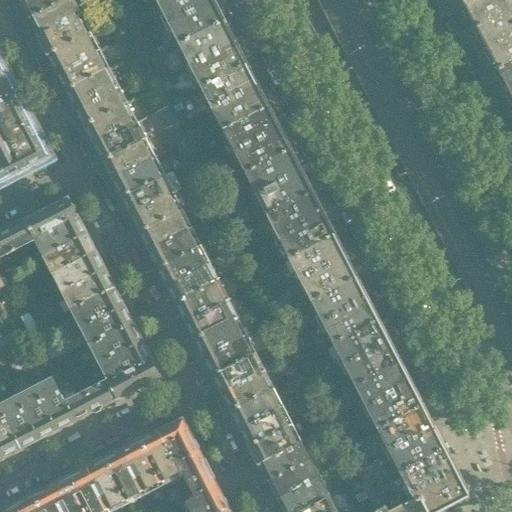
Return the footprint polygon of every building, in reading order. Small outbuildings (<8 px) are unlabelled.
[(24,0),(20,2),(28,19),(66,0),(24,0)] [(73,0),(66,0),(28,19),(38,38),(81,15),(73,0)] [(167,23),(211,0),(158,0),(156,2),(167,23)] [(179,47),(226,23),(214,0),(211,0),(167,23),(179,47)] [(455,0),(461,11),(481,0),(455,0)] [(511,3),(510,0),(481,0),(461,11),(472,32),(511,11),(511,3)] [(511,11),(472,32),(482,53),(511,38),(511,11)] [(81,15),(38,38),(47,55),(90,33),(81,15)] [(190,69),(235,46),(237,45),(226,23),(179,47),(190,69)] [(90,33),(47,55),(56,73),(99,50),(90,33)] [(511,38),(482,53),(493,74),(511,64),(511,38)] [(200,88),(245,65),(247,64),(237,45),(235,46),(190,69),(200,88)] [(99,50),(56,73),(65,91),(109,68),(99,50)] [(212,110),(257,87),(258,86),(247,64),(245,65),(200,88),(212,110)] [(511,64),(493,74),(504,96),(511,91),(511,64)] [(0,98),(13,92),(1,68),(0,68),(0,98)] [(109,68),(65,91),(74,108),(118,86),(109,68)] [(118,86),(74,108),(84,126),(127,104),(118,86)] [(223,133),(270,108),(258,86),(257,87),(212,110),(223,133)] [(29,123),(22,110),(13,92),(0,98),(0,121),(3,124),(0,125),(0,128),(4,136),(29,123)] [(127,104),(84,126),(93,144),(136,122),(127,104)] [(234,153),(279,130),(281,129),(270,108),(223,133),(234,153)] [(136,122),(93,144),(102,161),(145,139),(136,122)] [(47,158),(29,123),(4,136),(22,171),(47,158)] [(22,171),(4,136),(0,128),(0,170),(5,180),(22,171)] [(245,176),(290,152),(292,151),(281,129),(279,130),(234,153),(245,176)] [(145,139),(102,161),(111,178),(154,156),(145,139)] [(256,197),(301,174),(303,173),(292,151),(290,152),(245,176),(256,197)] [(154,156),(111,178),(120,197),(164,174),(154,156)] [(129,214),(172,192),(181,187),(180,185),(193,178),(194,180),(203,175),(195,159),(164,174),(120,197),(129,214)] [(267,218),(312,195),(314,194),(303,173),(301,174),(256,197),(267,218)] [(138,232),(182,210),(172,192),(129,214),(138,232)] [(278,239),(323,216),(325,216),(314,194),(312,195),(267,218),(278,239)] [(68,201),(24,223),(34,243),(33,241),(78,218),(68,201)] [(182,210),(138,232),(147,249),(191,227),(182,210)] [(289,260),(337,238),(325,216),(323,216),(278,239),(289,260)] [(33,241),(34,243),(42,259),(87,236),(78,218),(33,241)] [(24,223),(0,235),(0,260),(8,256),(19,250),(34,243),(24,223)] [(191,227),(147,249),(156,267),(200,245),(191,227)] [(87,236),(42,259),(52,277),(96,254),(87,236)] [(300,282),(348,259),(337,238),(289,260),(300,282)] [(200,245),(156,267),(165,285),(209,262),(200,245)] [(19,250),(8,256),(17,272),(28,267),(19,250)] [(96,254),(52,277),(61,295),(105,272),(96,254)] [(312,305),(357,282),(359,281),(348,259),(300,282),(312,305)] [(209,262),(165,285),(175,303),(219,281),(209,262)] [(0,270),(0,291),(5,289),(10,297),(18,293),(5,268),(0,270)] [(105,272),(61,295),(70,312),(115,290),(105,272)] [(219,281),(175,303),(184,321),(228,298),(219,281)] [(323,327),(368,304),(370,303),(359,281),(357,282),(312,305),(323,327)] [(115,290),(70,312),(79,330),(124,307),(115,290)] [(228,298),(184,321),(193,338),(237,316),(228,298)] [(334,348),(380,325),(381,324),(370,303),(368,304),(323,327),(334,348)] [(124,307),(79,330),(88,347),(132,324),(124,307)] [(29,316),(20,320),(28,334),(36,330),(29,316)] [(237,316),(193,338),(202,356),(246,333),(237,316)] [(132,324),(88,347),(97,365),(142,342),(132,324)] [(345,370),(391,347),(392,346),(381,324),(380,325),(334,348),(345,370)] [(7,345),(27,334),(23,327),(3,337),(7,345)] [(22,356),(42,346),(36,332),(15,342),(22,356)] [(246,333),(202,356),(211,374),(255,351),(246,333)] [(142,342),(97,365),(105,381),(106,382),(108,381),(151,359),(142,342)] [(357,392),(402,369),(404,368),(392,346),(391,347),(345,370),(357,392)] [(255,351),(211,374),(221,392),(264,369),(255,351)] [(108,381),(117,401),(160,378),(151,359),(108,381)] [(319,381),(308,361),(297,366),(308,387),(319,381)] [(368,413),(413,390),(415,389),(404,368),(402,369),(357,392),(368,413)] [(264,369),(221,392),(230,409),(274,387),(264,369)] [(74,378),(82,393),(88,390),(80,375),(74,378)] [(50,379),(32,388),(55,433),(72,424),(62,403),(63,403),(50,379)] [(88,390),(82,393),(63,403),(62,403),(72,424),(117,401),(108,381),(106,382),(105,381),(88,390)] [(274,387),(230,409),(239,427),(283,405),(274,387)] [(55,433),(32,388),(14,397),(37,442),(55,433)] [(379,435),(424,412),(426,411),(415,389),(413,390),(368,413),(379,435)] [(37,442),(14,397),(0,404),(0,413),(19,451),(37,442)] [(283,405),(239,427),(249,446),(292,423),(283,405)] [(390,456),(435,434),(437,433),(426,411),(424,412),(379,435),(390,456)] [(19,451),(0,413),(0,457),(1,460),(19,451)] [(182,421),(177,424),(174,425),(172,424),(167,427),(166,430),(156,434),(179,479),(183,477),(207,465),(205,461),(202,460),(198,452),(199,449),(196,443),(193,442),(185,426),(182,421)] [(292,423),(249,446),(257,463),(301,440),(292,423)] [(348,438),(343,426),(336,429),(342,441),(348,438)] [(401,478),(447,455),(448,454),(437,433),(435,434),(390,456),(401,478)] [(179,479),(156,434),(150,438),(147,437),(138,441),(162,488),(179,479)] [(301,440),(257,463),(266,481),(310,458),(301,440)] [(131,445),(130,448),(121,452),(144,497),(162,488),(138,441),(131,445)] [(346,454),(342,445),(331,450),(335,459),(346,454)] [(360,465),(352,447),(345,450),(353,468),(360,465)] [(144,497),(121,452),(115,456),(111,455),(102,460),(103,462),(126,506),(144,497)] [(413,496),(456,474),(458,473),(448,454),(447,455),(401,478),(411,497),(413,496)] [(310,458),(266,481),(276,499),(320,476),(310,458)] [(114,511),(126,506),(103,462),(102,460),(96,463),(95,466),(86,471),(106,511),(114,511)] [(214,482),(214,480),(207,465),(183,477),(184,480),(190,491),(194,499),(216,487),(214,482)] [(106,511),(86,471),(79,474),(76,473),(67,478),(68,480),(84,511),(106,511)] [(443,511),(469,499),(467,494),(468,493),(458,473),(456,474),(413,496),(415,499),(419,498),(425,511),(443,511)] [(320,476),(276,499),(282,511),(291,511),(328,493),(320,476)] [(84,511),(68,480),(67,478),(60,481),(59,485),(51,489),(62,511),(84,511)] [(190,491),(184,480),(179,483),(185,494),(190,491)] [(220,511),(229,508),(225,500),(222,499),(216,487),(194,499),(185,503),(189,510),(184,511),(220,511)] [(62,511),(51,489),(43,493),(40,492),(32,496),(33,498),(39,511),(62,511)] [(381,505),(391,499),(387,491),(376,498),(381,505)] [(328,493),(291,511),(337,511),(338,511),(328,493)] [(39,511),(33,498),(32,496),(14,505),(15,507),(17,511),(39,511)] [(375,511),(425,511),(419,498),(415,499),(413,496),(411,497),(388,509),(386,506),(375,511)]
